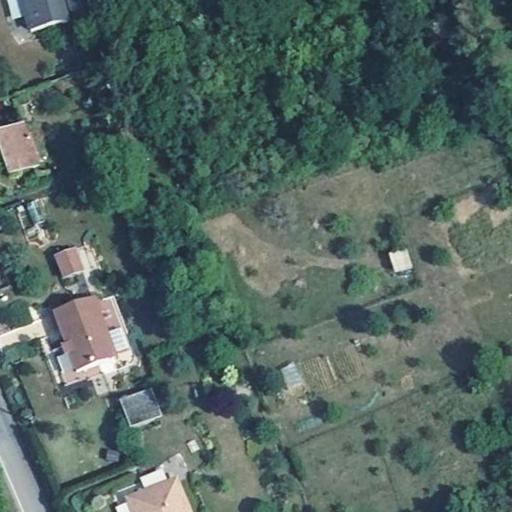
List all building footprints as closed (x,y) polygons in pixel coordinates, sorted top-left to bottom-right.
[(74,13),(70,0),(30,0),(38,24),(74,13)] [(9,126),(23,167),(39,162),(25,120),(9,126)] [(0,133),(12,170),(23,167),(9,126),(0,128),(0,133)] [(145,144),(138,126),(125,130),(132,149),(145,144)] [(62,251),(68,268),(86,262),(80,245),(62,251)] [(390,250),(392,271),(411,269),(409,249),(390,250)] [(0,282),(10,279),(0,254),(0,282)] [(86,262),(68,268),(70,273),(87,268),(86,262)] [(77,365),(94,359),(118,350),(98,293),(56,307),(65,335),(66,339),(55,343),(63,367),(75,363),(77,365)] [(294,361),(279,368),(288,389),(304,382),(294,361)] [(153,387),(119,398),(130,428),(163,417),(153,387)] [(196,511),(185,480),(140,498),(144,511),(196,511)]
